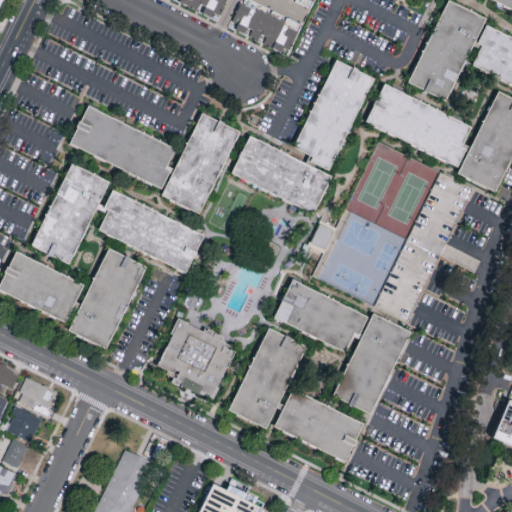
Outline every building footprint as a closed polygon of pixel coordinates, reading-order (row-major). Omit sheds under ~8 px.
[(179,0),(217,19),(226,0),(179,0)] [(511,0),(511,12),(485,0),(511,0)] [(229,26),(248,35),(262,41),(261,43),(288,55),(299,28),(240,1),(229,26)] [(445,1),(483,19),(444,101),(405,83),(445,1)] [(511,38),(485,25),(475,45),(479,47),(471,66),(511,85),(511,38)] [(335,62),(371,80),(326,171),(309,162),(311,158),(291,148),(335,62)] [(382,86),(469,128),(459,147),(464,149),(455,168),(364,123),(382,86)] [(496,92),(511,99),(511,157),(494,194),(456,175),(496,92)] [(87,107),(69,143),(160,188),(169,171),(161,168),(171,149),(87,107)] [(201,114),(240,132),(202,216),(162,198),(201,114)] [(332,177),(313,215),(230,174),(249,136),(332,177)] [(69,163),(108,182),(67,265),(29,247),(69,163)] [(438,172),(473,190),(409,319),(374,302),(405,240),(438,172)] [(112,190),(103,206),(110,210),(99,231),(182,272),(201,235),(112,190)] [(334,229),(319,222),(310,242),(325,249),(334,229)] [(106,250),(144,269),(103,352),(65,333),(106,250)] [(0,277),(13,251),(82,285),(63,323),(0,292),(0,277)] [(366,317),(356,338),(350,335),(342,351),(272,318),(290,281),(366,317)] [(372,315),(333,395),(369,413),(408,333),(372,315)] [(174,320),(239,350),(217,398),(152,367),(174,320)] [(266,329),(305,347),(263,430),(225,411),(266,329)] [(0,365),(19,375),(12,390),(0,384),(0,365)] [(26,378),(55,392),(47,407),(36,401),(32,409),(18,402),(22,395),(18,393),(26,378)] [(291,390),(362,425),(344,462),(273,427),(291,390)] [(511,400),(508,399),(493,436),(511,444),(511,400)] [(14,407),(42,420),(30,443),(6,432),(13,417),(9,416),(14,407)] [(17,469),(28,447),(12,439),(1,461),(17,469)] [(130,511),(153,464),(140,456),(124,451),(93,511),(130,511)] [(0,467),(15,474),(3,495),(0,493),(0,467)] [(197,511),(211,484),(266,511),(197,511)]
